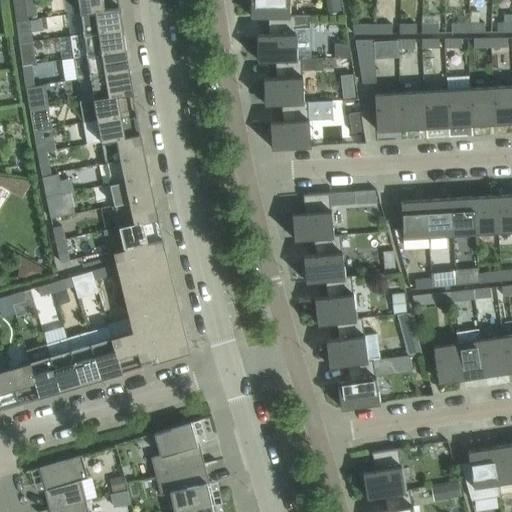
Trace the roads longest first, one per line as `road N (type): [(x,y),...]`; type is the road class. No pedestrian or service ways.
road 1 (residential): [(153,0),(232,374)]
road 2 (residential): [(245,172),(511,157)]
road 3 (residential): [(0,443),(232,374)]
road 4 (residential): [(317,438),(511,410)]
road 5 (residential): [(293,357),(245,172)]
road 6 (residential): [(245,172),(215,0)]
road 7 (residential): [(232,374),(273,511)]
